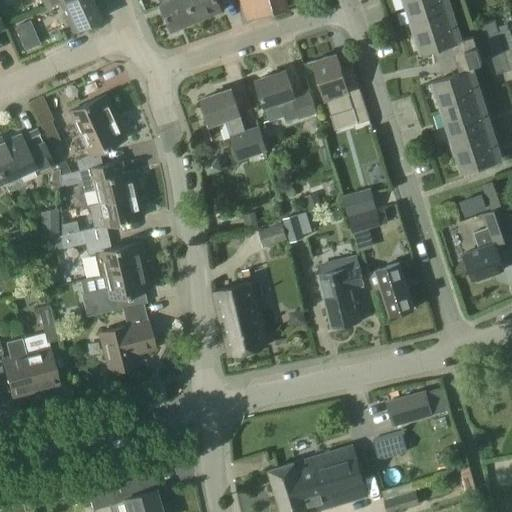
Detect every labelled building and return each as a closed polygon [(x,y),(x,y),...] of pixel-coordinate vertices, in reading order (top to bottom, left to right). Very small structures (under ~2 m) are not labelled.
[(104,15),(96,0),(65,0),(59,3),(72,31),(104,15)] [(197,19),(189,0),(160,0),(173,29),(197,19)] [(189,0),(197,19),(222,8),(218,0),(189,0)] [(290,7),(287,0),(240,0),(247,21),(290,7)] [(498,160),(477,93),(469,70),(475,68),(474,64),(482,61),(474,35),(457,40),(444,0),(405,0),(422,52),(452,42),(461,72),(433,81),(462,171),(498,160)] [(480,22),(482,28),(496,24),(495,20),(494,18),(480,22)] [(29,21),(15,27),(24,50),(39,44),(29,21)] [(484,34),(498,30),(498,28),(496,24),(482,28),(484,34)] [(504,49),(511,45),(511,37),(509,29),(499,32),(500,36),(502,41),(503,47),(504,49)] [(500,36),(499,32),(498,30),(484,34),(486,40),(500,36)] [(500,36),(486,40),(488,46),(502,41),(500,36)] [(488,46),(489,51),(503,47),(502,41),(488,46)] [(505,53),(504,49),(503,47),(489,51),(490,53),(491,57),(505,53)] [(491,57),(493,63),(507,58),(505,53),(491,57)] [(349,94),(337,54),(314,61),(331,115),(354,108),(358,123),(370,120),(360,91),(349,94)] [(493,63),(495,69),(509,64),(507,58),(493,63)] [(105,92),(131,82),(122,60),(96,71),(105,92)] [(509,64),(495,69),(497,75),(511,70),(509,64)] [(270,122),(285,116),(287,123),(316,113),(309,89),(294,94),(286,70),(256,80),(270,122)] [(239,112),(231,88),(201,98),(210,123),(225,118),(238,158),(266,149),(258,126),(244,131),(238,114),(239,112)] [(69,111),(79,133),(116,116),(106,94),(69,111)] [(116,116),(79,133),(89,155),(76,160),(78,171),(102,165),(98,151),(126,138),(116,116)] [(40,126),(50,147),(61,142),(51,121),(40,126)] [(19,133),(0,142),(0,174),(2,178),(7,189),(11,191),(21,187),(23,182),(18,171),(31,165),(35,173),(52,164),(37,132),(21,139),(19,133)] [(321,163),(330,159),(326,148),(317,151),(321,163)] [(59,163),(64,174),(67,173),(72,172),(67,160),(59,163)] [(102,165),(78,171),(81,183),(93,180),(95,190),(98,203),(137,194),(132,170),(121,173),(104,177),(102,165)] [(511,238),(511,222),(497,179),(483,184),(492,210),(482,214),(487,228),(474,232),(480,248),(464,253),(466,260),(460,262),(455,269),(457,275),(470,270),(473,280),(504,269),(495,244),(511,238)] [(343,196),(348,215),(376,207),(371,188),(343,196)] [(137,194),(98,203),(101,216),(90,218),(92,228),(59,236),(62,249),(85,244),(85,243),(108,238),(105,226),(143,217),(137,194)] [(318,194),(305,198),(310,212),(323,208),(318,194)] [(486,207),(484,202),(481,194),(461,202),(465,214),(486,207)] [(376,207),(348,215),(353,233),(381,225),(388,223),(384,207),(377,208),(377,207),(376,207)] [(437,230),(444,228),(439,210),(432,213),(437,230)] [(243,216),(246,227),(258,224),(256,213),(243,216)] [(304,237),(297,214),(283,219),(290,242),(304,237)] [(59,235),(59,219),(42,219),(42,235),(59,235)] [(287,240),(282,224),(259,231),(263,247),(287,240)] [(24,228),(11,234),(16,245),(29,239),(24,228)] [(100,277),(144,266),(138,243),(111,249),(108,238),(85,243),(85,244),(87,255),(94,253),(100,277)] [(339,269),(336,260),(319,264),(321,273),(319,273),(333,328),(361,321),(353,287),(364,284),(360,264),(339,269)] [(368,272),(374,291),(383,288),(391,314),(414,307),(400,261),(377,268),(377,269),(368,272)] [(122,308),(124,308),(121,296),(149,289),(144,266),(100,277),(80,282),(83,294),(81,294),(86,316),(122,308)] [(256,279),(253,268),(241,270),(244,282),(256,279)] [(246,284),(215,291),(230,354),(268,345),(260,309),(253,282),(246,284)] [(124,308),(122,308),(126,326),(99,333),(109,372),(136,365),(133,354),(155,349),(143,303),(124,308)] [(58,340),(49,305),(38,308),(47,343),(58,340)] [(12,397),(35,391),(25,352),(22,337),(6,342),(10,357),(2,358),(12,397)] [(25,352),(35,391),(59,385),(49,346),(25,352)] [(433,414),(426,391),(388,402),(394,425),(433,414)] [(413,450),(407,429),(376,439),(382,460),(413,450)] [(270,469),(279,498),(318,486),(320,490),(362,477),(352,445),(270,469)] [(103,488),(88,493),(91,503),(93,509),(109,505),(111,511),(161,511),(154,488),(151,489),(147,476),(146,475),(145,475),(112,485),(103,488)] [(318,486),(279,498),(282,511),(311,511),(367,496),(362,477),(320,490),(318,486)] [(395,511),(420,505),(416,492),(384,501),(387,511),(395,511)]
